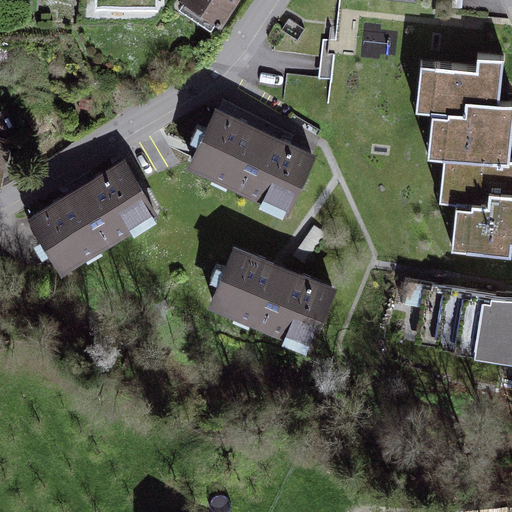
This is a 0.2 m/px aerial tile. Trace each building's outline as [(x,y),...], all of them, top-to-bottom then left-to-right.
[(234,0),(94,0),(94,9),(158,9),(158,0),(176,0),(176,1),(215,29),(234,0)] [(465,158),(511,162),(511,103),(503,102),(508,57),(475,54),(474,66),(441,63),(437,110),(449,111),(445,156),(465,158)] [(320,157),(216,106),(185,171),(288,221),(320,157)] [(0,184),(16,135),(0,130),(0,184)] [(511,162),(465,158),(461,201),(473,202),(468,253),(508,257),(510,241),(511,241),(511,162)] [(127,165),(27,216),(60,280),(160,228),(127,165)] [(347,284),(227,249),(208,313),(328,348),(347,284)] [(511,299),(418,288),(410,348),(511,361),(511,299)]
